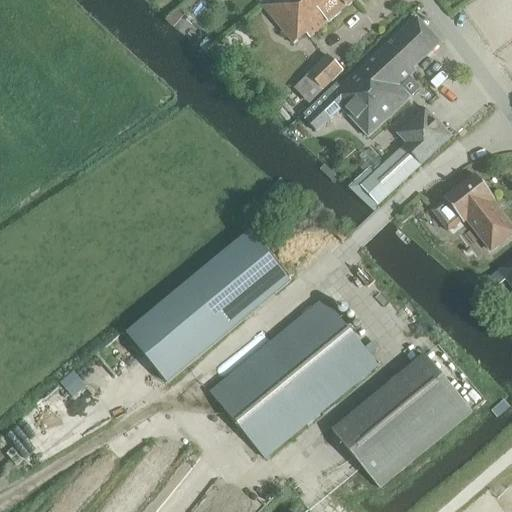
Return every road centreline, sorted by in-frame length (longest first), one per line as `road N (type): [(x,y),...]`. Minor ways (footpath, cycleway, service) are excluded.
road 1 (track): [(0,506),(167,405),(511,113)]
road 2 (residential): [(511,105),(429,0)]
